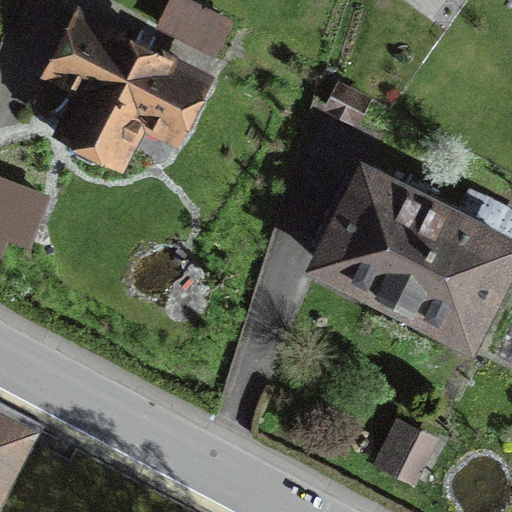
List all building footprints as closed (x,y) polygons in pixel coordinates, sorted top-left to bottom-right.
[(228,23),(184,0),(172,0),(160,24),(214,52),(228,23)] [(73,139),(77,154),(91,160),(107,157),(111,150),(122,155),(141,117),(173,133),(199,78),(83,18),(55,72),(86,88),(66,127),(77,132),(73,139)] [(511,250),(511,246),(366,172),(321,261),(468,337),(511,250)] [(0,242),(20,185),(0,177),(0,242)] [(0,470),(20,433),(0,422),(0,470)] [(430,440),(399,425),(381,461),(413,476),(430,440)]
